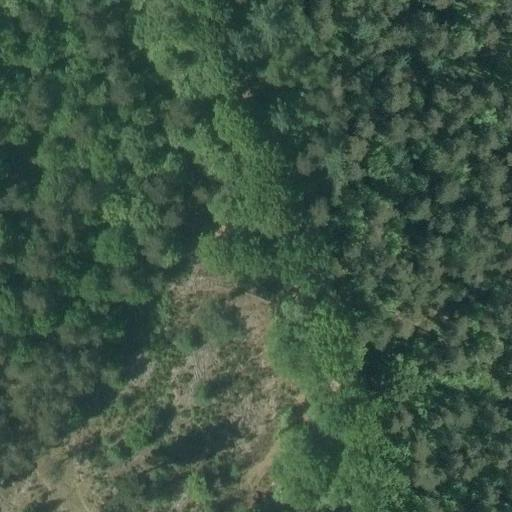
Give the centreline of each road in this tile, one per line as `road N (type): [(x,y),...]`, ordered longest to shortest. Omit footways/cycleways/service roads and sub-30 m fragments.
road 1 (track): [(172,0),(386,511)]
road 2 (track): [(207,0),(420,511)]
